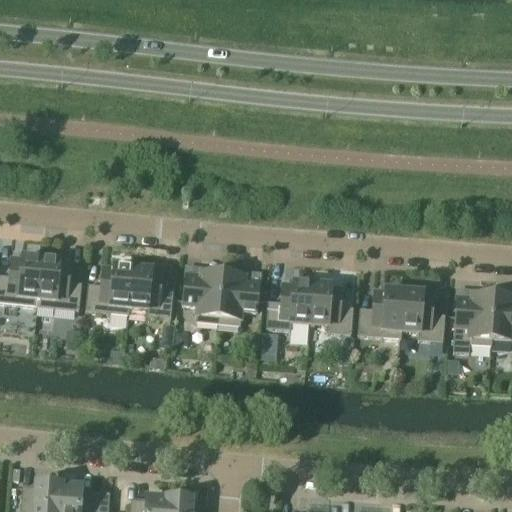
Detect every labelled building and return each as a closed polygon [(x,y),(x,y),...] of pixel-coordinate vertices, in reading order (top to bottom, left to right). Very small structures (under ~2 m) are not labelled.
[(0,281),(0,308),(35,312),(40,261),(26,260),(26,262),(21,262),(20,264),(10,263),(8,282),(0,281)] [(54,263),(40,261),(35,312),(78,316),(80,289),(67,288),(69,269),(59,268),(59,266),(54,265),(54,263)] [(84,317),(127,321),(132,270),(117,269),(117,271),(112,271),(112,273),(102,272),(100,291),(87,290),(84,317)] [(146,272),(132,270),(127,321),(128,314),(145,315),(144,322),(169,325),(172,298),(158,297),(160,278),(150,277),(150,275),(145,274),(146,272)] [(217,330),(221,279),(199,277),(199,280),(184,279),(181,310),(196,312),(194,328),(217,330)] [(240,316),(255,317),(258,286),(244,285),(244,281),(221,279),(217,330),(239,332),(240,316)] [(290,329),(307,330),(307,337),(311,287),(297,286),(297,288),(292,288),(292,290),(281,289),(280,308),(267,307),(264,334),(290,336),(290,329)] [(311,287),(307,337),(308,337),(308,330),(326,331),(325,339),(350,341),(352,314),(339,313),(340,294),(330,293),(330,291),(325,290),(325,288),(311,287)] [(399,344),(403,294),(389,293),(389,295),(384,295),(383,297),(373,296),(372,315),(358,314),(356,341),(399,344)] [(403,294),(399,344),(400,344),(400,337),(417,338),(417,346),(442,348),(444,321),(430,320),(432,301),(422,300),(422,298),(417,297),(417,295),(403,294)] [(469,350),(489,352),(492,301),(470,299),(470,303),(455,302),(452,358),(468,359),(469,350)] [(511,301),(492,301),(489,352),(490,352),(491,344),(511,345),(511,301)] [(162,330),(161,341),(173,342),(174,331),(162,330)] [(175,338),(174,350),(186,351),(187,339),(175,338)] [(343,352),(342,367),(350,367),(351,352),(343,352)] [(56,511),(58,491),(36,490),(35,494),(21,493),(19,511),(56,511)] [(81,497),(81,493),(58,491),(56,511),(107,511),(108,498),(81,497)] [(166,511),(167,504),(144,503),(144,507),(129,506),(129,511),(166,511)]
